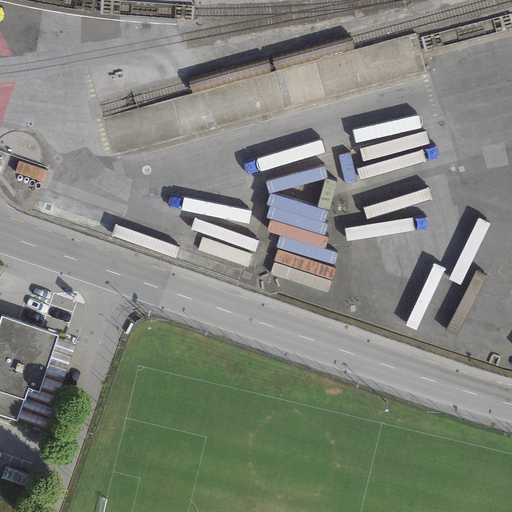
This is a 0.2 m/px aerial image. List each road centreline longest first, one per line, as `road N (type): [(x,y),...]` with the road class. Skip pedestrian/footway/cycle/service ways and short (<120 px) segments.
road 1 (secondary): [(133,280),(511,404)]
road 2 (unclassified): [(48,511),(133,280)]
road 3 (secondary): [(0,234),(133,280)]
